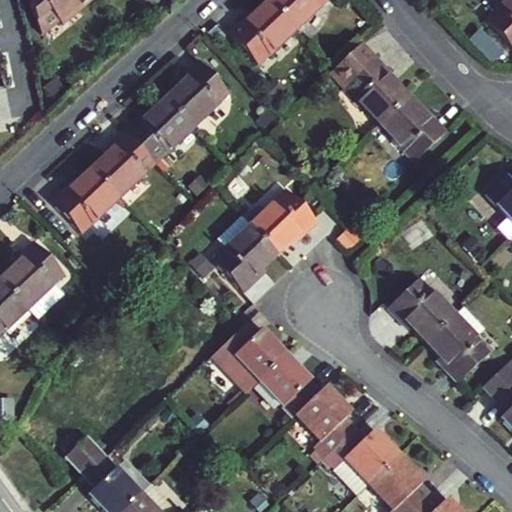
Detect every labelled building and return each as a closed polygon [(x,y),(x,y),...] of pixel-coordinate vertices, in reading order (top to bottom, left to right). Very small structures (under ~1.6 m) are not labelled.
[(90,0),(40,0),(61,24),(90,0)] [(263,0),(261,2),(287,29),(319,0),(263,0)] [(511,0),(488,0),(476,11),(509,47),(511,44),(511,0)] [(287,29),(261,2),(240,21),(236,17),(221,31),(249,63),(287,29)] [(372,128),(402,101),(378,75),(383,71),(356,41),(325,69),(321,73),(372,128)] [(228,93),(198,61),(181,77),(184,80),(164,100),(191,129),(228,93)] [(191,129),(164,100),(143,119),(141,116),(124,132),(154,163),(191,129)] [(402,101),(372,128),(404,164),(439,132),(421,111),(416,116),(402,101)] [(154,163),(124,132),(108,147),(110,150),(90,169),(117,198),(154,163)] [(117,198),(90,169),(70,189),(67,186),(50,202),(80,233),(117,198)] [(511,237),(511,181),(505,175),(484,195),(506,218),(496,228),(509,241),(510,240),(511,237)] [(316,222),(286,191),(249,226),(276,255),(295,236),(298,239),(316,222)] [(276,255),(249,226),(240,217),(216,240),(225,249),(212,261),(242,293),(259,276),(257,273),(276,255)] [(63,274),(33,242),(16,259),(19,262),(0,279),(0,281),(26,310),(36,320),(62,295),(52,285),(63,274)] [(453,316),(418,279),(387,309),(403,327),(406,324),(425,343),(453,316)] [(0,334),(26,310),(0,281),(0,334)] [(483,330),(462,308),(453,316),(425,343),(443,363),(441,366),(458,383),(489,354),(474,338),(483,330)] [(285,355),(261,329),(254,336),(244,325),(210,357),(245,394),(257,383),(285,355)] [(310,381),(285,355),(257,383),(291,419),(294,416),(313,398),(303,388),(310,381)] [(511,358),(482,388),(506,413),(499,419),(511,433),(511,358)] [(350,413),(325,387),(313,398),(294,416),(319,442),(313,447),(324,458),(355,429),(345,418),(350,413)] [(398,456),(373,430),(364,439),(355,429),(324,458),(334,469),(332,470),(356,496),(367,485),(398,456)] [(98,451),(86,437),(79,443),(92,457),(98,451)] [(92,457),(79,443),(64,458),(77,471),(92,457)] [(105,458),(98,451),(92,457),(77,471),(84,478),(105,458)] [(423,482),(398,456),(367,485),(391,511),(389,511),(411,511),(427,497),(418,487),(423,482)] [(121,511),(149,485),(125,460),(116,469),(105,458),(84,478),(94,489),(87,496),(102,511),(121,511)] [(174,510),(150,485),(149,485),(121,511),(182,511),(178,507),(174,510)] [(458,511),(446,499),(437,507),(427,497),(411,511),(458,511)]
